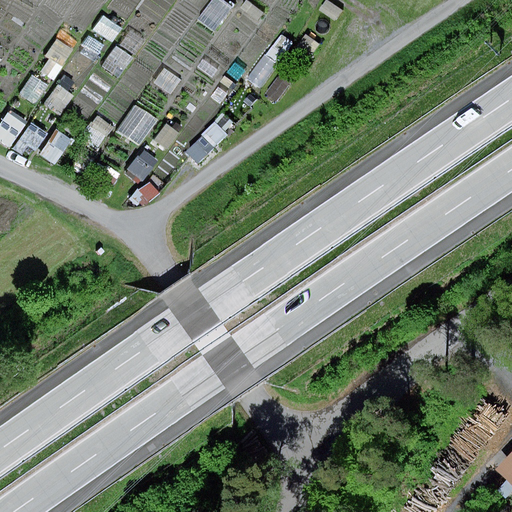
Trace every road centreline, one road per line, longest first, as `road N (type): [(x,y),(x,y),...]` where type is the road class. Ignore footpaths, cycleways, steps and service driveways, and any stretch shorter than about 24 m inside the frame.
road 1 (track): [(461,0),(260,133),(133,230),(281,442),(296,476),(289,511)]
road 2 (motorway): [(511,102),(0,452)]
road 3 (motorway): [(12,511),(511,170)]
road 4 (track): [(511,290),(353,410),(296,476)]
road 5 (unclassified): [(0,167),(133,230)]
